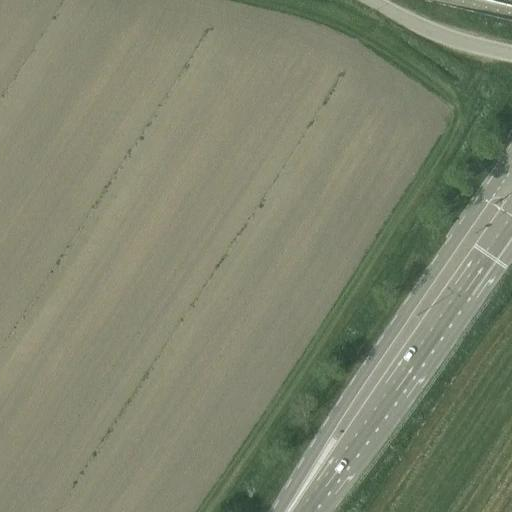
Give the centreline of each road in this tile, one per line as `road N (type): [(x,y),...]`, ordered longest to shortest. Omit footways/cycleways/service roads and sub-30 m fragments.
road 1 (primary): [(511,158),(277,511)]
road 2 (primary): [(305,511),(511,226)]
road 3 (unclassified): [(511,54),(440,35),(371,0)]
